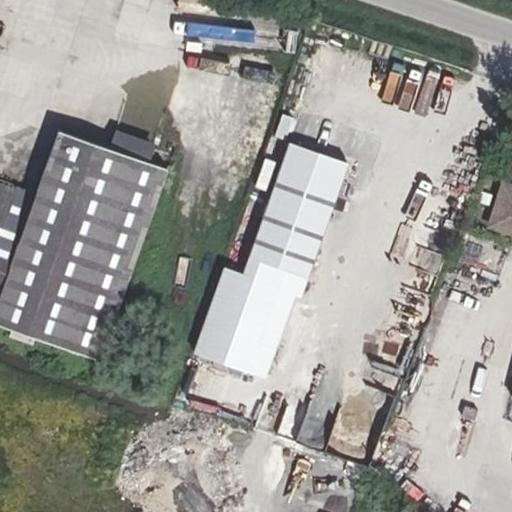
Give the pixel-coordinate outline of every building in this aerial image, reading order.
[(0,53),(20,55),(21,34),(0,33),(0,53)] [(100,343),(159,147),(137,140),(48,113),(29,178),(0,169),(0,312),(12,316),(10,322),(33,329),(35,323),(100,343)] [(137,140),(159,147),(164,132),(141,125),(137,140)] [(307,262),(346,148),(289,128),(250,242),(307,262)] [(511,178),(499,174),(489,204),(511,212),(511,178)] [(468,386),(465,397),(480,402),(484,391),(468,386)]
